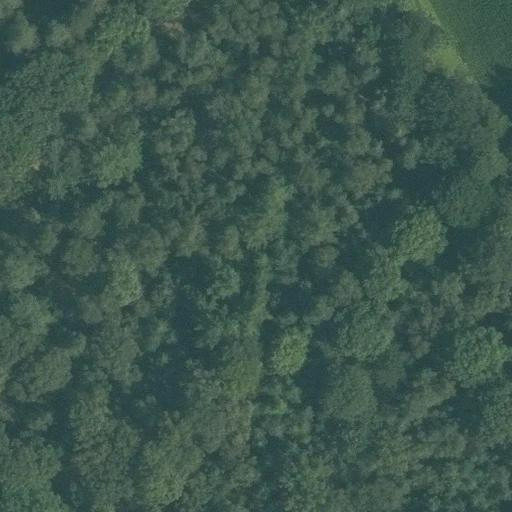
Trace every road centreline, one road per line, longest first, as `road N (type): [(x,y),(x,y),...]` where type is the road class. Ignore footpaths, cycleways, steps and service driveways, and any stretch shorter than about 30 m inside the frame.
road 1 (track): [(0,216),(89,301),(135,364),(204,404),(206,431),(163,511)]
road 2 (unclassified): [(380,0),(511,261)]
road 3 (track): [(113,0),(0,116)]
